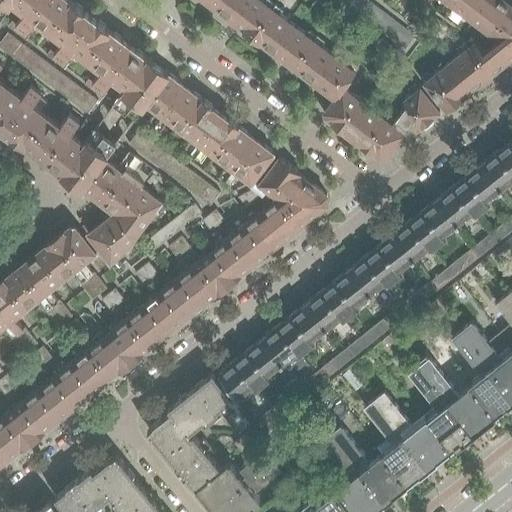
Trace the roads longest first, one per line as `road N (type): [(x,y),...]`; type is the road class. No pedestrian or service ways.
road 1 (residential): [(115,417),(365,216),(378,192)]
road 2 (residential): [(175,39),(378,192)]
road 3 (residential): [(55,198),(175,39)]
road 4 (residential): [(378,192),(511,88)]
road 5 (residential): [(0,504),(115,417)]
road 6 (residential): [(115,417),(194,511)]
